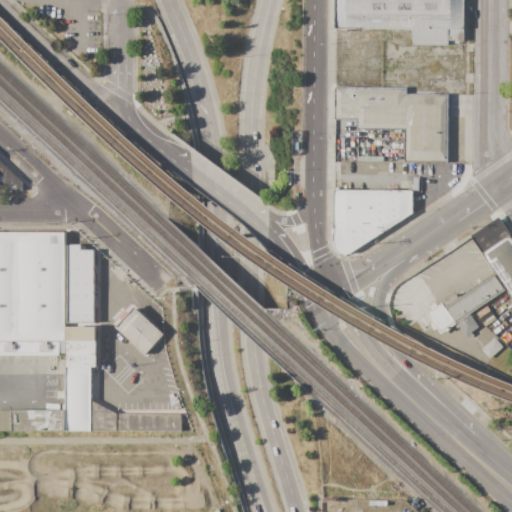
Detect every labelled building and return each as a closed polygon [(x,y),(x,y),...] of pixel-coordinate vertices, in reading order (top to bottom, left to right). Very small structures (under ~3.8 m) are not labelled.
[(335,0),(464,0),(464,41),(449,41),(449,45),(412,44),(413,29),(335,29),(335,0)] [(407,88),(407,95),(448,95),(448,163),(405,163),(405,130),(357,130),(357,120),(334,119),(335,88),(407,88)] [(0,161),(22,181),(22,190),(0,190),(0,161)] [(333,190),(413,191),(413,213),(347,255),(345,255),(343,255),(342,254),(340,253),(338,252),(337,251),(336,250),(334,248),(333,245),(333,190)] [(511,240),(511,295),(470,237),(498,217),(511,235),(509,236),(511,240)] [(68,245),(82,245),(82,250),(94,250),(95,323),(68,323),(68,245)] [(494,275),(504,290),(470,314),(479,327),(471,332),(473,335),(467,338),(460,327),(457,329),(454,325),(456,323),(454,321),(442,303),(441,303),(455,293),(458,297),(460,296),(462,298),(494,275)] [(442,303),(454,321),(439,332),(437,328),(434,330),(430,325),(433,323),(427,314),(432,310),(430,307),(435,303),(438,306),(442,303)] [(487,306),(496,319),(485,327),(476,314),(487,306)] [(134,307),(164,334),(145,356),(115,329),(134,307)] [(67,326),(97,326),(97,367),(92,367),(67,367),(67,326)] [(494,338),(503,347),(490,359),(481,349),(494,338)] [(0,341),(65,341),(65,355),(0,354),(0,341)] [(64,356),(64,376),(57,376),(57,370),(55,370),(55,356),(64,356)] [(92,367),(92,401),(117,414),(182,414),(182,431),(65,431),(65,410),(65,367),(67,367),(92,367)] [(177,396),(181,407),(171,411),(168,400),(177,396)] [(0,410),(12,410),(12,432),(0,432),(0,410)] [(65,410),(65,431),(12,432),(12,410),(65,410)]
